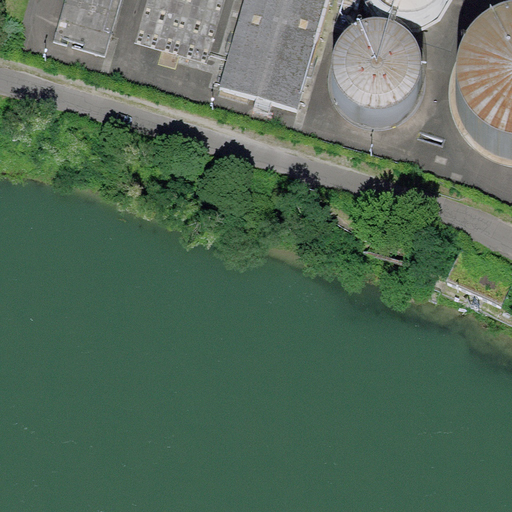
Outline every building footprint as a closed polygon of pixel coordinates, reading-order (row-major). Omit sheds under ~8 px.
[(121,0),(66,0),(54,43),(105,57),(121,0)] [(225,0),(147,0),(135,43),(207,63),(225,0)] [(329,0),(245,0),(220,90),(297,112),(329,0)] [(368,0),(370,5),(377,17),(387,26),(400,31),(413,31),(426,27),(437,20),(445,9),(447,0),(368,0)] [(511,25),(509,26),(492,32),(477,42),(466,56),(458,72),(455,90),(457,108),(463,124),(474,139),(487,150),(504,158),(511,159),(511,25)] [(366,38),(353,43),(342,53),(335,65),(332,79),(333,93),(339,106),(348,116),(360,123),(374,126),(388,125),(401,120),(412,110),(419,98),(422,84),(421,70),(415,57),(406,47),(394,39),(380,36),(366,38)] [(500,308),(511,282),(511,272),(461,249),(460,251),(462,252),(447,285),(500,308)]
